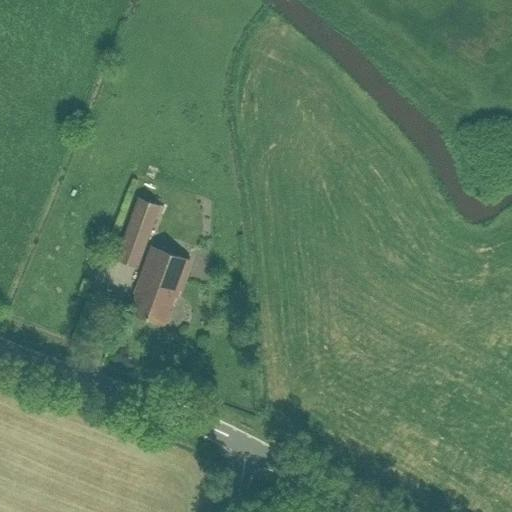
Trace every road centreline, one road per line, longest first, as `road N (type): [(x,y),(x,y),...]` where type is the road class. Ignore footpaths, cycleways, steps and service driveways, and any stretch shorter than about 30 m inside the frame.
road 1 (tertiary): [(242,439),(0,347)]
road 2 (tertiary): [(366,511),(242,439)]
